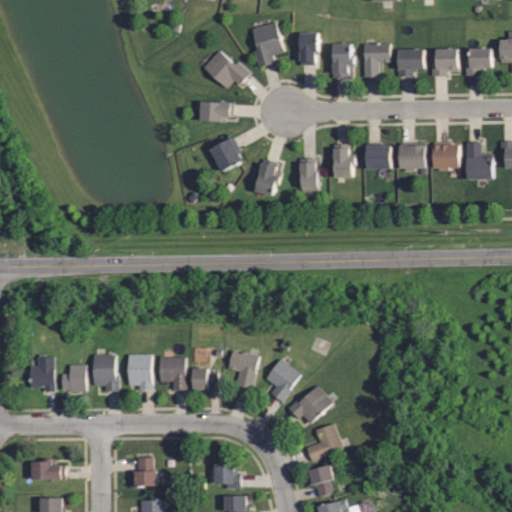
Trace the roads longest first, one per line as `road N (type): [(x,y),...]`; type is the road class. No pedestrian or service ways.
road 1 (secondary): [(0,265),(511,255)]
road 2 (residential): [(0,422),(231,423),(258,434),(274,453)]
road 3 (residential): [(511,106),(284,110)]
